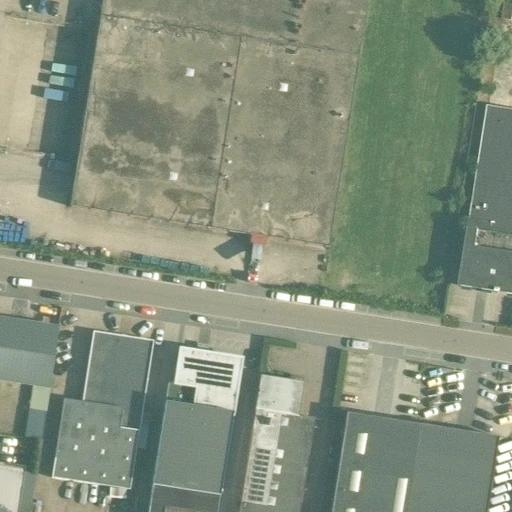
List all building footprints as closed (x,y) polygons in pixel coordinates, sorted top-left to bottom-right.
[(327,248),(366,0),(101,0),(69,207),(327,248)] [(511,13),(511,4),(504,3),(501,18),(511,20),(511,13)] [(511,109),(487,105),(460,286),(511,294),(511,109)] [(0,381),(48,389),(58,328),(0,318),(0,381)] [(62,400),(53,459),(50,478),(129,490),(138,427),(147,428),(149,416),(140,414),(151,342),(92,333),(81,403),(62,400)] [(164,402),(151,484),(146,511),(215,511),(240,360),(179,350),(174,384),(201,389),(197,408),(164,402)] [(259,376),(237,511),(297,511),(312,418),(296,416),(301,383),(259,376)] [(408,511),(422,425),(345,413),(329,511),(408,511)] [(422,425),(408,511),(485,511),(498,437),(422,425)] [(17,511),(24,467),(0,463),(0,511),(17,511)]
